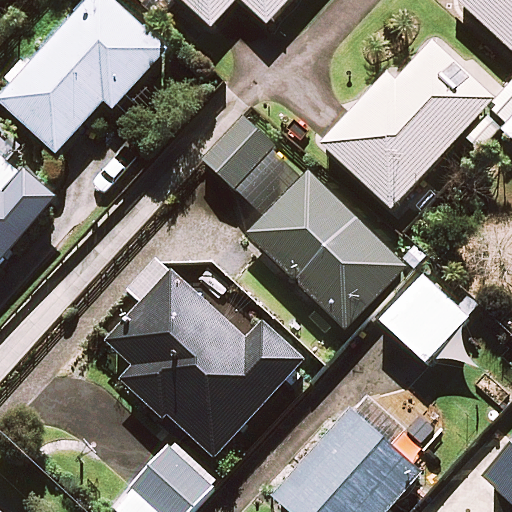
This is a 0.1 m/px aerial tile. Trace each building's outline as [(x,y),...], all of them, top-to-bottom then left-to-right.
[(172,57),(108,0),(87,0),(69,21),(76,27),(3,107),(62,160),(109,108),(118,116),(172,57)] [(298,0),(179,0),(215,33),(243,4),(270,29),(298,0)] [(511,0),(464,0),(460,4),(511,53),(511,0)] [(499,102),(429,38),(325,150),(396,215),(499,102)] [(280,152),(248,122),(208,166),(239,195),(280,152)] [(0,157),(0,276),(60,209),(1,156),(0,157)] [(412,271),(317,176),(253,240),(348,335),(412,271)] [(251,348),(159,265),(132,296),(146,308),(110,347),(138,372),(129,382),(221,465),(310,367),(269,329),(251,348)] [(474,319),(429,280),(386,327),(431,367),(474,319)] [(412,448),(365,406),(278,503),(287,511),(396,511),(425,480),(402,459),(412,448)] [(199,511),(219,490),(176,449),(117,511),(199,511)]
